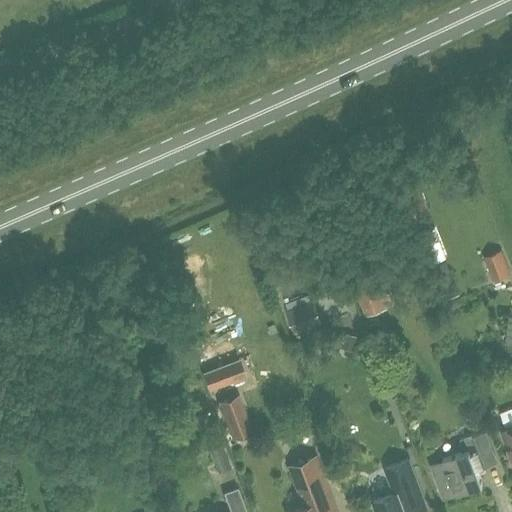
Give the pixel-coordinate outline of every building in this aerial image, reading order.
[(435,230),(420,236),(432,265),(446,259),(435,230)] [(387,286),(382,272),(354,283),(366,314),(387,306),(380,289),(387,286)] [(323,323),(315,300),(287,309),(295,333),(323,323)] [(222,362),(229,383),(248,376),(240,356),(222,362)] [(239,392),(230,396),(217,400),(227,427),(249,419),(239,392)] [(511,425),(502,430),(511,456),(511,425)] [(443,499),(483,484),(477,467),(497,460),(485,428),(460,438),(465,450),(443,458),(445,464),(432,469),(443,499)] [(221,439),(207,445),(217,472),(231,467),(221,439)] [(306,506),(289,511),(322,511),(334,507),(315,456),(291,465),(306,506)] [(395,492),(373,500),(377,511),(407,511),(407,510),(425,504),(426,508),(427,507),(409,458),(385,467),(395,492)] [(246,511),(237,486),(223,492),(230,511),(228,511),(246,511)]
